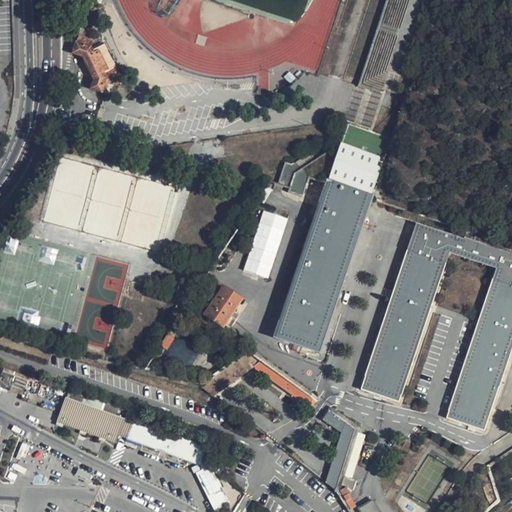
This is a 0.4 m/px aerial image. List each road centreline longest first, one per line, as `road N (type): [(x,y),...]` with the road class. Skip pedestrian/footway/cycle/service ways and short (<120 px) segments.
road 1 (primary): [(0,198),(30,152),(43,110),(46,0)]
road 2 (primary): [(26,0),(30,97),(0,176)]
